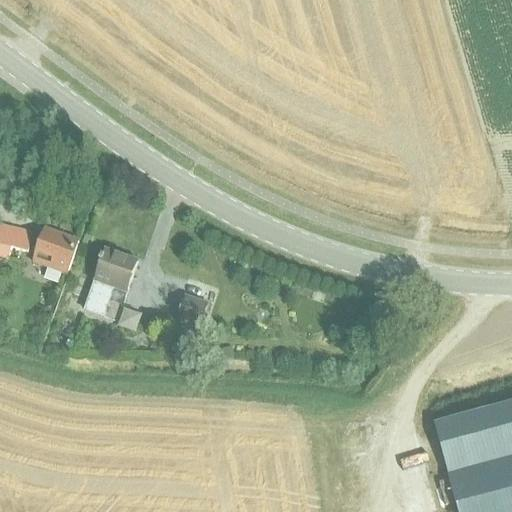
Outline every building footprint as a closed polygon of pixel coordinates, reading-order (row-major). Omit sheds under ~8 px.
[(26,255),(30,236),(0,228),(0,260),(6,262),(9,251),(26,255)] [(44,233),(37,252),(32,265),(65,277),(77,245),(44,233)] [(125,296),(136,265),(105,255),(85,313),(103,319),(112,291),(125,296)] [(203,331),(211,309),(185,300),(178,323),(203,331)] [(126,307),(119,325),(139,332),(145,314),(126,307)] [(173,344),(171,352),(182,356),(185,348),(173,344)] [(457,511),(511,511),(511,406),(435,427),(448,475),(457,511)]
